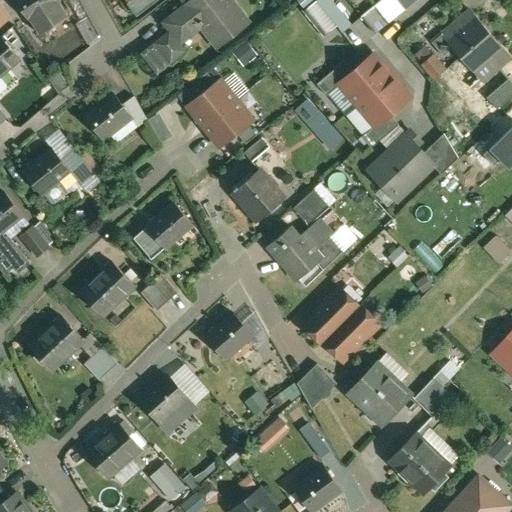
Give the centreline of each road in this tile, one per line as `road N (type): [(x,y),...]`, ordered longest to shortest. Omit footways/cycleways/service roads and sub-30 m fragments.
road 1 (residential): [(46,465),(241,267)]
road 2 (residential): [(0,329),(160,174)]
road 3 (residential): [(0,156),(118,48),(90,0)]
